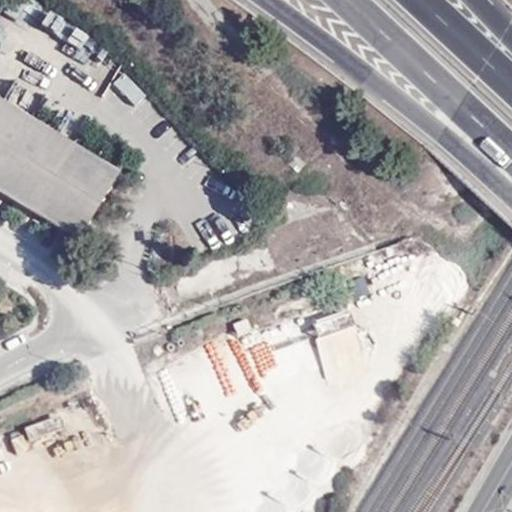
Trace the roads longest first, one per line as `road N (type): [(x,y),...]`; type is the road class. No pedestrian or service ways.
road 1 (unknown): [(96,321),(140,255),(154,217),(156,163),(110,119),(10,51)]
road 2 (motorway): [(259,0),(444,137),(511,199)]
road 3 (residential): [(0,373),(96,321),(54,275),(0,243)]
road 4 (motorway): [(348,0),(511,154)]
road 5 (motorway): [(511,86),(418,0)]
